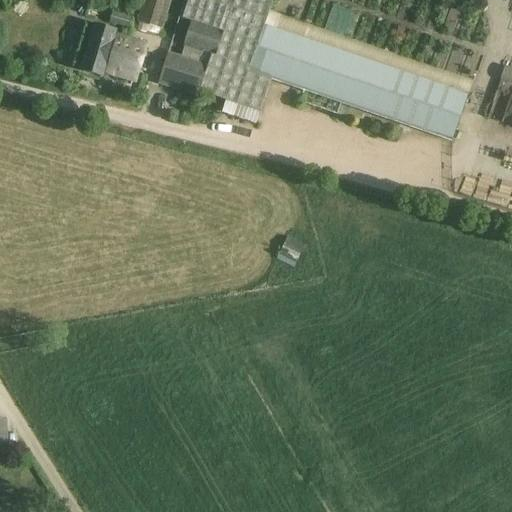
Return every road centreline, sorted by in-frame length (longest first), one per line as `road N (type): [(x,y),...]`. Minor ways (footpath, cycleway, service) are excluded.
road 1 (track): [(511,220),(45,95)]
road 2 (unclassified): [(76,511),(0,391)]
